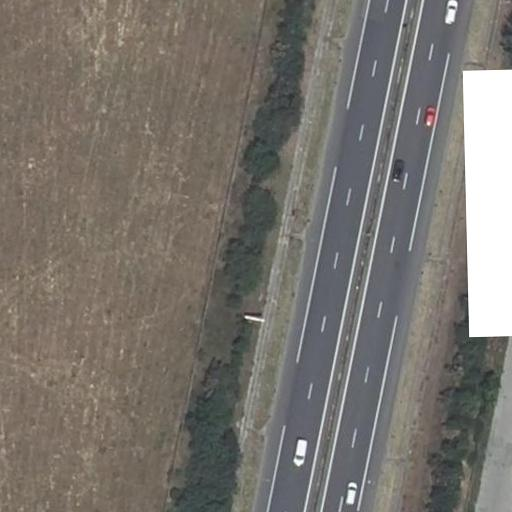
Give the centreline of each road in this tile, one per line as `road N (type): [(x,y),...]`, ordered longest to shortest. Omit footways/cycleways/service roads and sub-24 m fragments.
road 1 (motorway): [(387,0),(284,511)]
road 2 (motorway): [(338,511),(440,0)]
